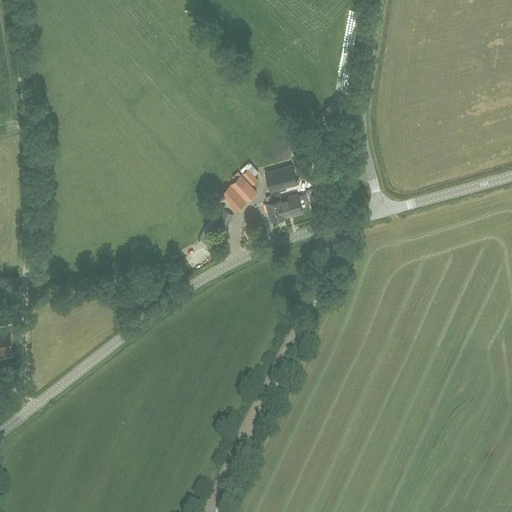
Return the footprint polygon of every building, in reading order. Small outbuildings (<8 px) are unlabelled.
[(321,154),(312,152),(309,160),(319,163),(321,154)] [(306,194),(297,196),(296,195),(279,200),(276,190),(297,184),(291,165),(264,172),(273,202),(266,204),(271,221),(301,212),(301,211),(310,208),(306,194)] [(252,185),(257,180),(245,167),(240,172),(252,185)] [(232,177),(235,180),(224,190),(222,187),(217,191),(219,194),(235,211),(256,192),(237,172),(232,177)] [(213,206),(204,225),(198,238),(208,242),(214,230),(223,210),(213,206)] [(225,229),(232,214),(224,211),(217,225),(225,229)] [(0,339),(0,355),(12,355),(12,339),(0,339)]
